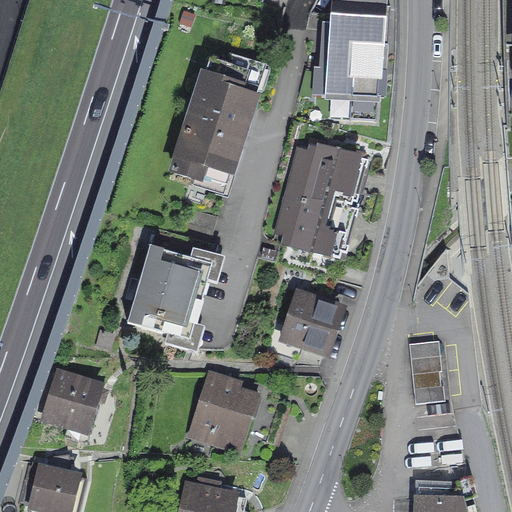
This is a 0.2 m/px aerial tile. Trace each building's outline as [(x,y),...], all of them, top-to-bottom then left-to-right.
[(320,68),(319,104),(381,106),(385,9),(341,7),(341,22),(335,22),(335,38),(329,38),(328,68),(320,68)] [(260,73),(206,59),(180,155),(235,169),(260,73)] [(308,139),(278,241),(343,260),(373,158),(308,139)] [(212,246),(154,229),(133,301),(192,318),(212,246)] [(352,308),(299,292),(283,343),(336,359),(352,308)] [(443,347),(414,348),(416,407),(444,406),(443,347)] [(110,386),(60,370),(45,420),(95,435),(110,386)] [(244,382),(208,371),(188,437),(243,454),(261,395),(242,389),(244,382)] [(77,511),(85,477),(32,464),(22,508),(37,511),(77,511)] [(234,511),(238,494),(184,483),(178,511),(234,511)] [(474,511),(470,497),(419,496),(418,511),(474,511)]
